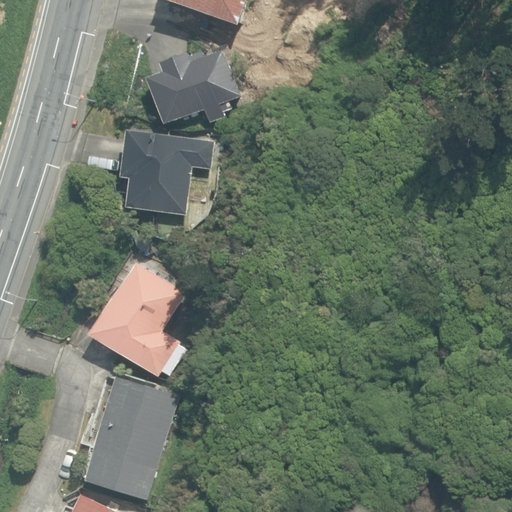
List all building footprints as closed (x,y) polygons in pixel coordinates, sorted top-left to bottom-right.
[(173,0),(173,1),(245,27),(254,0),(173,0)] [(152,79),(170,124),(207,109),(212,122),(228,116),(226,111),(234,108),(231,101),(244,96),(227,51),(209,58),(206,52),(194,57),(193,54),(166,64),(169,72),(152,79)] [(237,135),(237,124),(221,123),(221,134),(237,135)] [(130,208),(188,215),(194,166),(215,169),(218,141),(134,130),(126,177),(134,178),(130,208)] [(94,335),(161,376),(183,341),(166,330),(189,293),(139,262),(94,335)] [(89,482),(151,501),(183,396),(122,377),(89,482)] [(123,511),(85,494),(76,511),(123,511)]
